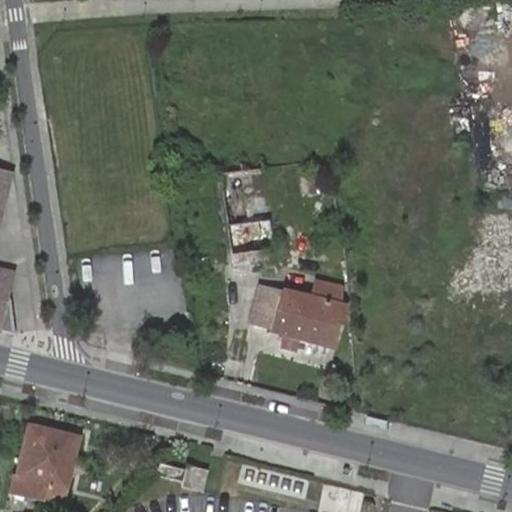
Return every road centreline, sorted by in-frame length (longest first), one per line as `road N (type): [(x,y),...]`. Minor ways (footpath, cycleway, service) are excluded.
road 1 (residential): [(73,379),(9,0)]
road 2 (tertiary): [(73,379),(415,459)]
